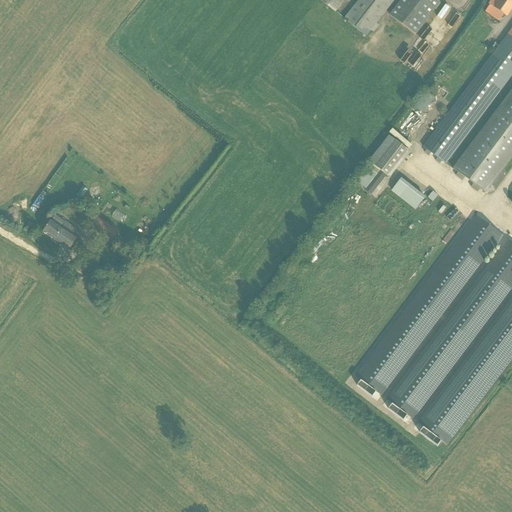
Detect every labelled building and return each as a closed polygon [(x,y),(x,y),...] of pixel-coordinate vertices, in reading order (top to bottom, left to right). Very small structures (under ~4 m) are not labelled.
[(335,12),(344,0),(320,0),(335,12)] [(394,0),(358,0),(344,19),(368,39),(378,26),(376,24),(394,0)] [(440,3),(436,0),(400,0),(389,15),(414,35),(440,3)] [(503,15),(506,17),(511,8),(511,1),(509,0),(491,0),(489,5),(485,11),(499,21),(503,15)] [(421,147),(425,150),(424,152),(429,156),(430,153),(437,158),(435,160),(440,164),(441,162),(444,164),(511,74),(511,89),(452,169),(457,172),(455,175),(462,181),(464,178),(473,184),(470,187),(477,192),(479,189),(485,193),(511,157),(511,37),(507,34),(428,139),(421,147)] [(434,99),(424,90),(411,105),(422,114),(434,99)] [(369,161),(390,177),(409,152),(389,136),(369,161)] [(404,183),(406,190),(415,187),(413,180),(404,183)] [(370,183),(364,190),(371,195),(377,188),(370,183)] [(447,186),(444,190),(465,205),(468,201),(447,186)] [(411,303),(355,376),(381,396),(442,316),(496,245),(501,248),(447,319),(386,400),(413,420),(473,340),(481,330),(511,288),(511,243),(476,216),(472,222),(416,296),(411,303)] [(69,250),(74,242),(81,232),(66,222),(62,227),(51,220),(48,224),(43,232),(69,250)] [(101,234),(112,242),(119,231),(108,224),(101,234)] [(84,272),(91,261),(84,257),(77,268),(84,272)] [(511,298),(418,423),(447,445),(511,359),(511,298)]
